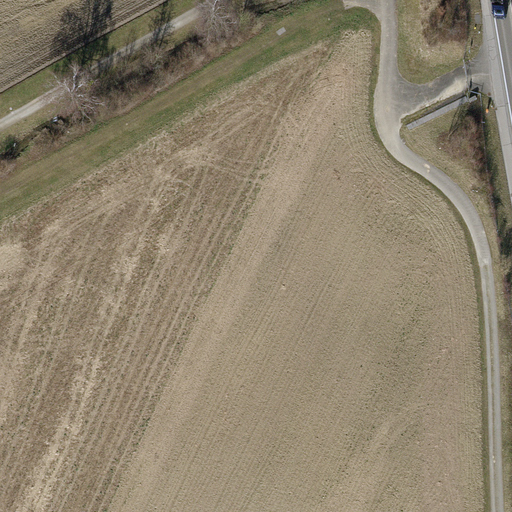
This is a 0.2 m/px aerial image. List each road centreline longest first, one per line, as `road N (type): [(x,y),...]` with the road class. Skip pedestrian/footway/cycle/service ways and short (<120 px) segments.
road 1 (track): [(496,511),(483,251),(458,199),(403,156),(386,129),(387,0)]
road 2 (track): [(0,209),(366,0)]
road 3 (track): [(224,0),(0,124)]
